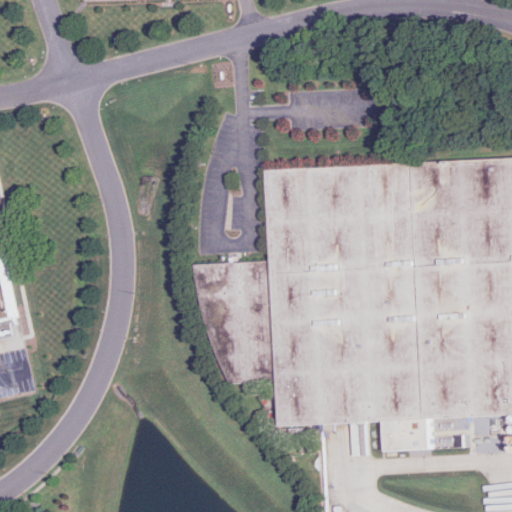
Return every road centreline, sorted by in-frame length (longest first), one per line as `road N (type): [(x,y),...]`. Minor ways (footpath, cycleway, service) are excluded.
road 1 (residential): [(41,0),(121,220),(121,303),(93,390),(49,451),(0,492)]
road 2 (residential): [(511,16),(421,3),(354,8),(0,95)]
